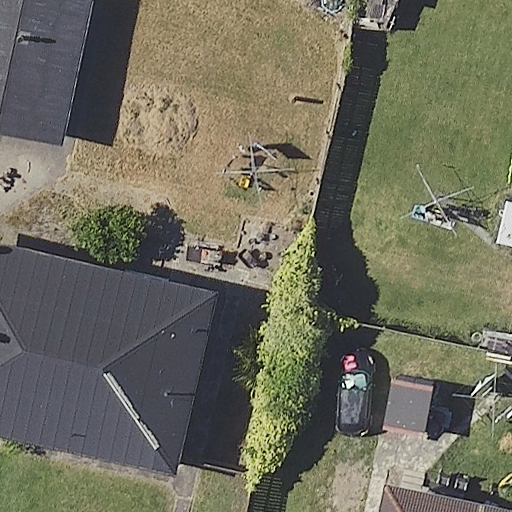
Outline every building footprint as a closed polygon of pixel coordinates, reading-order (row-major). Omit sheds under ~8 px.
[(75,0),(0,0),(0,119),(51,129),(75,0)] [(511,177),(493,174),(480,236),(511,243),(511,177)] [(200,278),(0,232),(0,417),(160,453),(200,278)] [(371,381),(308,370),(288,487),(351,498),(371,381)] [(511,511),(511,498),(381,469),(371,511),(511,511)]
